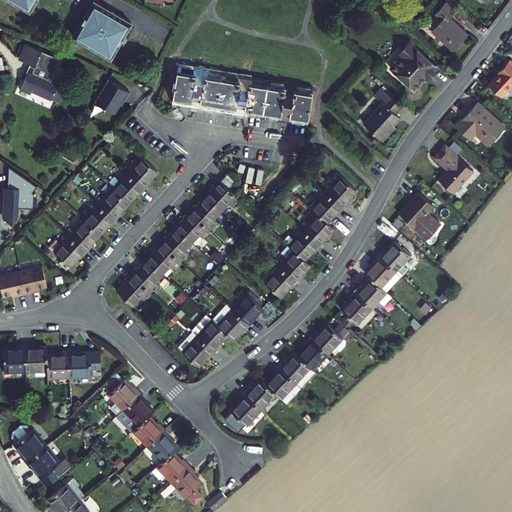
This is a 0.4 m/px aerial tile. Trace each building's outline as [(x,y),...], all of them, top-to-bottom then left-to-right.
[(9,0),(28,10),(34,0),(9,0)] [(92,0),(71,36),(109,58),(130,22),(92,0)] [(443,16),(432,27),(454,46),(468,31),(450,14),(455,8),(445,0),(444,0),(436,10),(443,16)] [(405,47),(390,64),(414,86),(424,74),(426,76),(437,63),(408,36),(402,44),(405,47)] [(59,56),(25,41),(19,55),(30,61),(19,85),(30,90),(31,88),(51,96),(59,100),(65,88),(56,84),(58,82),(50,78),(55,72),(52,70),(57,64),(54,63),(59,56)] [(500,72),(489,84),(501,95),(511,83),(511,60),(509,58),(498,71),(500,72)] [(289,117),(306,120),(311,84),(177,64),(171,99),(191,102),(191,99),(199,100),(199,104),(235,109),(236,106),(244,107),(243,110),(280,116),(280,113),(289,114),(289,117)] [(131,91),(110,77),(95,100),(105,105),(114,111),(120,103),(122,104),(131,91)] [(382,98),(363,119),(381,136),(389,127),(387,125),(399,113),(394,109),(401,101),(381,83),(374,90),(382,98)] [(477,101),(455,125),(470,138),(476,132),(489,143),(504,126),(477,101)] [(462,148),(454,140),(448,146),(457,154),(462,148)] [(446,143),(434,156),(447,167),(438,177),(453,191),(473,169),(457,154),(448,146),(446,143)] [(148,180),(146,179),(155,169),(140,155),(132,163),(128,159),(120,167),(142,187),(148,180)] [(35,183),(6,163),(5,184),(7,185),(6,191),(2,192),(1,214),(10,220),(14,213),(15,204),(31,205),(32,191),(30,189),(35,183)] [(118,179),(110,187),(125,201),(134,191),(136,193),(142,187),(120,167),(113,175),(118,179)] [(234,175),(227,169),(221,176),(228,183),(234,175)] [(349,198),(347,197),(356,187),(341,173),(334,181),(329,176),(321,185),(343,205),(349,198)] [(205,191),(220,206),(228,198),(232,202),(240,194),(228,183),(221,176),(219,174),(213,181),(214,182),(205,191)] [(343,205),(321,185),(313,194),(318,198),(312,205),(317,210),(327,219),(336,209),(337,211),(343,205)] [(98,191),(90,199),(112,219),(118,212),(116,211),(125,201),(110,187),(103,195),(98,191)] [(195,200),(189,206),(210,226),(218,218),(213,214),(220,206),(205,191),(196,201),(195,200)] [(416,192),(397,213),(424,238),(438,224),(424,211),(431,205),(416,192)] [(112,219),(90,199),(83,206),(88,211),(80,219),(96,233),(105,223),(106,225),(112,219)] [(176,223),(191,237),(199,229),(203,234),(210,226),(189,206),(184,212),(185,213),(176,223)] [(327,219),(317,210),(311,218),(306,214),(299,222),(320,242),(326,236),(324,234),(333,225),(327,219)] [(96,233),(80,219),(73,226),(69,222),(61,230),(83,250),(89,244),(87,242),(96,233)] [(320,242),(299,222),(291,230),(295,234),(288,242),(289,243),(304,256),(313,247),(314,248),(320,242)] [(166,231),(160,237),(181,257),(189,249),(184,245),(191,237),(176,223),(167,232),(166,231)] [(54,238),(58,242),(51,250),(66,264),(76,255),(77,256),(83,250),(61,230),(54,238)] [(181,257),(160,237),(154,243),(156,245),(147,254),(162,269),(169,261),(174,265),(181,257)] [(384,247),(379,252),(396,268),(402,274),(408,267),(402,262),(411,253),(395,238),(386,248),(384,247)] [(289,243),(275,258),(296,279),(302,272),(300,271),(309,261),(304,256),(289,243)] [(396,268),(379,252),(373,259),(375,261),(366,269),(372,275),(387,289),(402,274),(396,268)] [(154,277),(162,269),(147,254),(138,264),(136,263),(130,270),(151,290),(159,281),(154,277)] [(296,279),(275,258),(268,266),(272,271),(264,279),(280,293),(289,283),(291,285),(296,279)] [(39,263),(17,268),(23,292),(30,290),(30,287),(35,286),(44,284),(39,263)] [(15,294),(23,292),(17,268),(0,272),(0,294),(9,292),(14,291),(15,294)] [(151,290),(130,270),(125,275),(126,277),(117,287),(132,301),(140,293),(144,297),(151,290)] [(387,289),(372,275),(363,285),(361,283),(356,289),(373,305),(388,289),(387,289)] [(254,314),(252,312),(261,303),(246,288),(231,304),(248,320),(254,314)] [(358,321),(373,305),(356,289),(350,295),(352,297),(343,307),(358,321)] [(211,315),(226,330),(231,334),(241,325),(242,326),(248,320),(231,304),(225,299),(211,315)] [(191,327),(212,346),(213,347),(219,341),(218,339),(226,330),(211,315),(206,310),(191,327)] [(326,320),(317,330),(316,329),(310,335),(327,351),(342,335),(341,334),(349,326),(341,318),(333,326),(326,320)] [(191,327),(177,342),(197,361),(205,352),(207,354),(213,347),(212,346),(191,327)] [(327,351),(310,335),(304,341),(306,343),(298,351),(313,366),(327,351)] [(25,365),(24,339),(16,339),(16,341),(2,342),(3,365),(25,365)] [(32,339),(24,339),(25,365),(47,364),(46,349),(46,341),(33,341),(32,339)] [(61,348),(46,349),(47,364),(47,372),(70,371),(69,346),(61,346),(61,348)] [(69,346),(70,371),(91,371),(91,362),(101,362),(100,347),(77,348),(77,346),(69,346)] [(284,357),(278,363),(302,385),(316,368),(313,366),(298,351),(295,349),(286,359),(284,357)] [(266,380),(277,390),(287,400),(302,385),(278,363),(273,370),(274,371),(266,380)] [(118,409),(124,404),(141,388),(135,381),(134,382),(126,374),(110,389),(117,397),(111,402),(118,409)] [(266,380),(261,375),(252,385),(251,383),(245,390),(262,406),(277,390),(266,380)] [(141,388),(124,404),(138,419),(149,410),(154,405),(145,395),(146,394),(141,388)] [(262,406),(245,390),(239,396),(240,397),(232,407),(248,422),(262,406)] [(138,419),(133,424),(148,440),(165,424),(159,417),(157,419),(149,410),(138,419)] [(12,426),(11,431),(14,436),(13,437),(21,448),(20,449),(25,456),(44,440),(31,423),(29,425),(25,420),(20,420),(12,426)] [(178,442),(169,432),(171,430),(165,424),(148,440),(163,456),(173,447),(178,442)] [(44,440),(25,456),(30,462),(31,461),(40,472),(44,469),(50,477),(71,462),(64,453),(58,458),(44,440)] [(163,456),(152,466),(159,473),(164,468),(172,476),(189,461),(182,454),(181,456),(173,447),(163,456)] [(189,461),(172,476),(186,492),(187,492),(194,499),(202,492),(195,484),(202,478),(193,468),(194,467),(189,461)] [(44,469),(40,472),(46,480),(50,477),(44,469)] [(53,505),(59,511),(78,496),(65,479),(47,494),(55,504),(53,505)] [(227,492),(221,487),(208,499),(212,504),(227,492)] [(90,511),(78,496),(59,511),(58,511),(90,511)]
